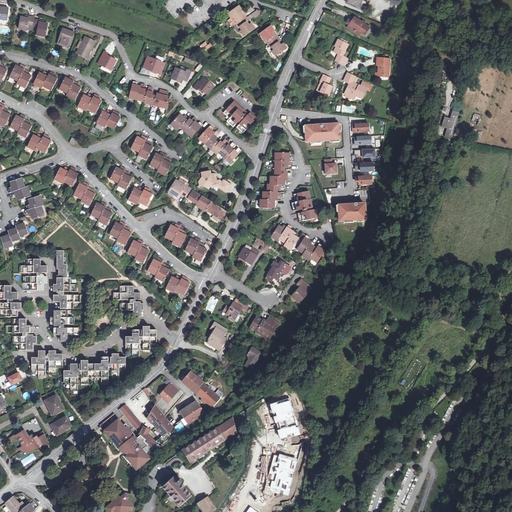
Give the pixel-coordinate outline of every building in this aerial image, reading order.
[(349,0),(348,4),(361,9),(364,0),(349,0)] [(246,17),(245,16),(244,16),(241,13),(243,12),(244,12),(241,7),(230,14),(233,19),(235,18),(240,24),(247,19),(246,17)] [(250,19),(261,14),(260,11),(248,15),(250,19)] [(29,13),(27,13),(27,15),(22,15),(18,14),(17,26),(21,26),(21,25),(26,25),(26,22),(26,20),(31,21),(32,16),(32,14),(29,13)] [(40,30),(45,31),(46,20),(44,19),(42,19),(37,18),(37,16),(32,16),(31,21),(31,23),(36,24),(35,31),(40,32),(40,30)] [(359,20),(354,18),(353,21),(349,20),(348,21),(349,21),(348,24),(350,25),(350,26),(362,34),(364,32),(366,34),(367,31),(368,31),(371,27),(367,25),(368,24),(366,23),(365,24),(364,23),(364,22),(360,19),(359,20)] [(253,24),(252,25),(250,26),(248,23),(249,22),(249,21),(247,19),(240,24),(244,30),(242,32),(245,36),(256,29),(253,24)] [(55,40),(60,42),(60,41),(65,43),(70,29),(64,27),(60,26),(55,40)] [(273,33),(274,32),(275,32),(274,30),(272,27),(261,35),(265,39),(267,38),(271,44),(279,39),(276,36),(275,37),(273,33)] [(87,47),(89,45),(92,39),(87,36),(83,34),(80,39),(76,46),(74,50),(84,55),(87,47)] [(285,45),(283,46),(282,46),(280,43),(281,42),(280,41),(279,39),(271,44),(276,51),(274,52),(277,57),(288,49),(285,45)] [(344,67),(347,61),(342,58),(347,47),(338,41),(334,48),(335,48),(332,53),(338,57),(335,64),(337,65),(340,66),(344,67)] [(102,49),(98,56),(101,59),(99,63),(108,67),(108,68),(111,63),(110,62),(112,57),(105,52),(106,51),(104,50),(102,49)] [(160,71),(164,61),(150,56),(146,66),(150,67),(160,71)] [(376,66),(375,73),(375,75),(380,75),(380,77),(385,78),(387,60),(375,58),(374,66),(376,66)] [(25,69),(26,67),(22,65),(21,67),(16,65),(9,78),(18,82),(17,84),(25,89),(32,76),(27,74),(28,71),(25,69)] [(178,67),(174,76),(178,78),(178,79),(183,81),(185,78),(186,76),(190,78),(193,70),(189,68),(188,71),(182,69),(178,67)] [(50,72),(49,74),(45,72),(44,75),(39,72),(33,85),(41,89),(43,87),(51,91),(58,79),(53,76),(54,74),(50,72)] [(326,85),(329,79),(327,78),(322,75),(319,82),(322,83),(318,91),(326,96),(330,87),(326,85)] [(341,83),(347,85),(349,85),(347,90),(345,89),(342,96),(351,100),(352,97),(360,101),(365,91),(351,84),(353,79),(345,75),(343,80),(341,83)] [(78,84),(74,82),(75,79),(72,77),(70,80),(66,77),(59,90),(67,94),(66,96),(75,100),(81,88),(77,86),(78,84)] [(215,85),(205,77),(202,81),(200,80),(195,86),(197,87),(199,89),(200,87),(207,92),(211,88),(212,89),(215,85)] [(137,83),(133,82),(130,96),(133,96),(132,99),(137,100),(137,98),(140,98),(139,101),(145,102),(145,100),(148,101),(147,104),(152,105),(157,106),(158,104),(160,105),(163,105),(162,108),(167,109),(170,99),(166,99),(167,92),(160,90),(159,94),(158,97),(156,96),(153,95),(150,94),(151,92),(152,88),(149,87),(147,92),(144,91),(145,85),(141,84),(140,86),(140,89),(136,88),(137,85),(137,83)] [(184,95),(188,99),(192,94),(188,91),(184,95)] [(95,94),(94,96),(90,94),(89,97),(84,95),(77,107),(86,111),(87,109),(96,114),(102,101),(98,98),(99,96),(95,94)] [(233,127),(237,122),(244,115),(246,112),(234,101),(224,113),(230,119),(227,122),(233,127)] [(5,106),(1,104),(0,106),(0,125),(4,127),(11,115),(6,112),(7,110),(3,108),(5,106)] [(450,128),(450,129),(458,130),(464,111),(456,109),(453,119),(447,117),(444,126),(450,128)] [(114,111),(113,113),(109,111),(107,113),(103,111),(96,123),(105,128),(106,126),(115,130),(119,122),(121,118),(121,117),(116,115),(118,113),(114,111)] [(250,113),(246,117),(240,124),(237,128),(243,133),(256,118),(250,113)] [(474,114),(472,121),(478,123),(480,116),(474,114)] [(25,119),(26,117),(22,115),(21,118),(17,115),(10,128),(18,132),(17,134),(26,139),(27,137),(29,133),(32,126),(27,123),(28,121),(25,119)] [(181,119),(179,116),(171,125),(175,129),(176,127),(178,129),(180,127),(184,130),(185,129),(187,131),(186,132),(190,136),(191,134),(193,136),(203,125),(200,123),(198,125),(195,122),(197,119),(194,117),(189,122),(187,120),(188,118),(185,115),(183,117),(181,119)] [(244,115),(237,122),(240,124),(246,117),(244,115)] [(321,125),(306,126),(306,133),(307,142),(311,141),(320,141),(331,140),(340,140),(340,132),(339,126),(339,124),(327,125),(321,125)] [(368,124),(353,125),(354,132),(369,132),(368,124)] [(206,143),(215,133),(211,131),(213,129),(210,126),(201,137),(203,139),(201,141),(205,144),(206,143)] [(450,129),(448,137),(455,139),(458,130),(450,129)] [(217,142),(216,141),(214,139),(216,137),(219,134),(216,131),(215,133),(206,143),(209,145),(207,146),(211,149),(217,142)] [(45,134),(43,137),(40,135),(38,138),(33,135),(27,148),(36,152),(37,150),(46,154),(52,141),(47,139),(48,136),(45,134)] [(150,142),(146,140),(147,138),(144,136),(143,139),(137,136),(131,149),(139,154),(139,156),(147,160),(153,147),(149,145),(150,142)] [(371,137),(355,137),(355,145),(371,144),(371,137)] [(217,155),(218,153),(228,141),(225,139),(222,142),(220,144),(218,143),(217,142),(211,149),(217,155)] [(224,155),(225,157),(233,149),(236,146),(233,143),(230,145),(229,144),(230,143),(228,141),(218,153),(222,157),(224,155)] [(233,149),(225,157),(224,158),(230,163),(241,151),(238,148),(236,151),(234,149),(234,150),(233,149)] [(375,150),(355,150),(355,154),(358,154),(358,158),(376,157),(375,150)] [(165,157),(166,155),(163,153),(161,156),(156,153),(150,165),(158,170),(158,171),(157,172),(166,176),(172,164),(168,161),(169,159),(165,157)] [(275,153),(275,159),(277,159),(277,162),(277,164),(275,164),(275,169),(275,174),(277,175),(277,177),(275,177),(273,177),(273,179),(270,179),(270,185),(270,187),(267,187),(267,192),(265,192),(265,195),(263,195),(263,200),(263,203),(260,202),(260,208),(272,208),(271,204),(274,205),(277,204),(277,201),(274,200),(274,197),(277,197),(280,197),(280,192),(277,192),(278,189),(284,189),(284,185),(281,185),(281,181),(284,181),(287,181),(287,177),(292,177),(292,174),(285,173),(285,165),(292,166),(292,158),(290,158),(286,158),(286,153),(275,153)] [(332,159),(325,159),(326,174),(337,173),(336,164),(333,164),(332,159)] [(374,163),(358,164),(358,171),(374,170),(374,163)] [(71,167),(70,169),(66,167),(65,170),(60,168),(54,180),(63,185),(64,183),(72,187),(79,174),(74,172),(75,169),(71,167)] [(129,173),(125,171),(126,169),(122,167),(121,170),(116,167),(110,180),(119,184),(117,186),(126,191),(132,178),(128,176),(129,173)] [(220,186),(219,187),(226,192),(231,185),(224,180),(223,182),(220,180),(217,180),(216,178),(215,178),(215,174),(211,174),(211,171),(202,173),(202,177),(199,182),(200,186),(203,186),(206,188),(211,187),(213,184),(217,184),(220,186)] [(374,176),(356,177),(357,185),(375,184),(374,176)] [(21,178),(10,182),(12,188),(8,189),(9,193),(11,193),(13,197),(17,196),(19,201),(30,197),(28,192),(29,192),(28,187),(25,188),(24,183),(23,184),(21,178)] [(188,198),(192,190),(193,190),(188,187),(189,185),(180,179),(178,182),(176,181),(169,191),(174,194),(177,196),(180,193),(180,192),(182,192),(181,194),(183,195),(188,198)] [(92,189),(88,187),(90,185),(86,183),(84,186),(80,183),(73,196),(82,200),(81,202),(90,207),(96,194),(91,192),(92,189)] [(145,188),(144,189),(141,188),(139,190),(134,188),(128,201),(137,205),(138,203),(146,207),(152,194),(148,192),(149,189),(145,188)] [(192,190),(188,198),(197,204),(202,208),(207,200),(202,197),(192,190)] [(294,195),(295,203),(297,210),(303,209),(312,207),(313,207),(309,191),(294,195)] [(43,205),(42,201),(41,201),(39,196),(29,200),(30,205),(26,206),(28,211),(26,211),(27,216),(31,215),(33,220),(43,216),(41,211),(42,210),(41,206),(43,205)] [(218,207),(211,202),(207,200),(202,208),(221,220),(227,212),(219,206),(218,207)] [(110,208),(106,206),(107,204),(103,202),(102,205),(97,203),(91,215),(99,219),(98,222),(107,226),(113,213),(109,211),(110,208)] [(354,204),(339,205),(339,212),(340,220),(344,220),(353,220),(358,219),(364,219),(366,219),(364,203),(357,204),(357,203),(354,203),(354,204)] [(312,210),(303,212),(298,214),(299,221),(319,217),(317,209),(312,210)] [(9,232),(5,234),(6,237),(1,238),(5,249),(9,247),(13,246),(12,242),(20,239),(20,237),(28,234),(25,223),(20,225),(19,222),(15,224),(16,226),(12,227),(13,229),(8,231),(9,232)] [(128,228),(124,226),(125,224),(122,222),(120,224),(116,222),(110,235),(118,239),(117,241),(125,246),(131,233),(127,231),(128,228)] [(184,231),(180,229),(181,226),(177,225),(176,227),(171,224),(165,238),(173,242),(172,244),(181,248),(187,236),(182,233),(184,231)] [(281,230),(277,228),(271,238),(276,241),(277,238),(279,239),(286,243),(288,245),(286,247),(291,250),(297,241),(294,239),(296,236),(297,234),(293,232),(292,234),(289,232),(290,230),(292,227),(289,225),(287,227),(284,225),(283,228),(281,230)] [(307,243),(308,241),(310,238),(306,236),(303,234),(300,237),(300,239),(303,241),(297,250),(304,254),(306,255),(304,257),(309,260),(310,258),(312,260),(317,263),(318,261),(320,258),(324,252),(321,250),(322,248),(319,246),(317,248),(315,251),(312,249),(313,246),(315,244),(311,243),(310,245),(307,243)] [(204,244),(200,242),(201,240),(198,238),(196,241),(191,238),(185,251),(193,255),(192,258),(201,262),(207,249),(202,247),(204,244)] [(146,246),(143,244),(144,242),(140,240),(139,243),(134,240),(128,253),(136,257),(135,259),(143,264),(150,251),(145,248),(146,246)] [(251,264),(257,256),(253,253),(255,250),(246,244),(239,256),(240,257),(240,258),(240,259),(241,260),(246,261),(251,264)] [(264,247),(262,246),(259,250),(265,254),(270,246),(266,244),(264,247)] [(57,276),(57,278),(67,278),(67,271),(67,264),(64,264),(64,251),(57,251),(57,269),(60,269),(60,276),(57,276)] [(154,259),(147,272),(156,276),(155,278),(163,282),(169,270),(165,267),(166,265),(163,263),(164,261),(160,259),(158,261),(154,259)] [(27,260),(27,266),(20,266),(20,273),(47,273),(47,266),(41,266),(41,260),(27,260)] [(268,274),(274,278),(278,280),(283,271),(287,274),(291,268),(281,261),(280,262),(279,265),(276,263),(274,262),(272,266),(273,267),(268,274)] [(183,276),(182,278),(178,276),(177,279),(172,276),(166,289),(175,294),(176,291),(184,296),(190,283),(186,281),(187,278),(183,276)] [(24,277),(24,284),(30,283),(30,290),(44,290),(44,284),(47,283),(47,277),(24,277)] [(67,278),(57,278),(57,285),(54,285),(54,291),(78,292),(78,285),(71,285),(71,278),(69,278),(67,278)] [(302,279),(297,285),(300,287),(293,296),(297,299),(296,300),(299,303),(312,289),(302,279)] [(0,299),(18,299),(18,293),(11,293),(11,286),(0,285),(0,299)] [(113,293),(113,300),(141,300),(141,293),(134,293),(134,286),(120,286),(120,293),(113,293)] [(54,295),(54,302),(60,302),(60,309),(74,309),(74,302),(81,302),(81,295),(54,295)] [(226,314),(230,316),(235,319),(240,312),(244,314),(248,306),(239,301),(237,305),(235,303),(234,302),(230,308),(226,314)] [(0,302),(0,309),(4,310),(5,317),(18,317),(18,310),(21,310),(21,303),(0,302)] [(120,304),(120,310),(127,310),(127,317),(140,317),(141,310),(144,310),(144,304),(120,304)] [(51,318),(51,324),(74,324),(74,318),(68,318),(67,311),(54,311),(54,318),(51,318)] [(270,338),(272,335),(274,332),(279,323),(272,319),(270,323),(264,320),(263,322),(261,321),(262,320),(257,317),(251,327),(257,331),(256,332),(264,337),(265,336),(270,338)] [(27,319),(13,319),(13,326),(6,326),(6,333),(33,333),(33,326),(27,326),(27,319)] [(220,350),(226,340),(222,338),(223,337),(227,330),(215,323),(211,329),(214,331),(209,339),(213,341),(211,345),(216,349),(217,348),(220,350)] [(143,326),(143,350),(150,350),(150,343),(157,343),(157,330),(150,330),(150,327),(143,326)] [(57,328),(58,335),(61,335),(61,341),(74,342),(74,335),(81,335),(81,328),(63,328),(62,328),(57,328)] [(126,336),(126,350),(133,350),(133,357),(139,357),(139,330),(133,330),(133,337),(126,336)] [(19,343),(19,350),(33,350),(33,344),(36,343),(36,337),(13,337),(13,343),(19,343)] [(246,366),(252,370),(262,353),(246,344),(243,350),(248,353),(249,360),(246,366)] [(39,378),(46,378),(45,351),(39,351),(39,357),(32,357),(32,371),(39,371),(39,378)] [(49,351),(49,374),(56,375),(56,368),(63,368),(63,354),(56,354),(56,351),(49,351)] [(125,371),(126,367),(126,357),(119,357),(119,354),(112,354),(112,377),(119,377),(119,371),(125,371)] [(95,364),(95,377),(101,378),(101,384),(108,384),(108,357),(102,357),(102,364),(95,364)] [(88,377),(95,377),(95,364),(88,364),(88,361),(81,361),(82,384),(88,384),(88,377)] [(64,371),(64,384),(71,384),(71,391),(78,391),(78,364),(71,364),(71,371),(64,371)] [(10,377),(17,374),(14,369),(8,372),(10,377)] [(9,378),(12,385),(23,379),(19,373),(17,374),(10,377),(9,378)] [(183,382),(192,390),(200,381),(191,374),(188,378),(185,376),(181,380),(183,382)] [(204,385),(200,381),(192,390),(196,393),(204,385)] [(165,393),(162,396),(168,402),(175,394),(174,393),(177,389),(171,384),(164,391),(165,393)] [(209,389),(205,385),(197,394),(202,399),(212,407),(223,394),(223,393),(218,390),(217,391),(215,394),(209,389)] [(45,401),(48,406),(49,405),(54,414),(64,410),(56,395),(45,401)] [(290,398),(270,404),(280,439),(302,434),(290,398)] [(212,407),(202,399),(200,401),(210,409),(212,407)] [(184,417),(189,424),(195,420),(200,417),(205,414),(197,401),(181,411),(184,417)] [(126,404),(120,409),(135,429),(142,424),(126,404)] [(148,417),(163,437),(174,429),(165,417),(161,413),(159,409),(156,406),(156,405),(155,405),(148,417)] [(51,425),(53,429),(55,427),(59,434),(65,431),(65,430),(71,426),(66,416),(51,425)] [(217,429),(224,440),(237,433),(233,418),(217,429)] [(118,420),(107,429),(112,435),(114,438),(119,444),(124,450),(131,458),(134,462),(138,468),(150,458),(146,453),(153,448),(152,447),(145,441),(146,440),(141,435),(135,440),(118,420)] [(148,429),(144,427),(140,434),(141,435),(146,440),(145,441),(152,447),(156,442),(147,434),(148,433),(147,432),(148,429)] [(217,429),(184,449),(192,461),(224,440),(217,429)] [(47,440),(48,440),(43,431),(34,437),(32,434),(29,436),(25,430),(22,432),(21,430),(16,433),(17,435),(9,440),(8,440),(20,458),(39,446),(41,449),(44,447),(46,445),(49,443),(47,440)] [(131,458),(124,450),(122,451),(128,460),(131,458)] [(297,459),(274,453),(263,492),(288,495),(297,459)] [(230,454),(228,456),(230,463),(239,464),(240,457),(237,455),(236,455),(234,454),(230,454)] [(177,478),(175,476),(163,487),(169,494),(173,500),(174,499),(181,506),(193,496),(181,484),(182,483),(182,480),(181,478),(177,478)] [(114,502),(109,506),(113,511),(114,511),(117,510),(118,511),(126,511),(135,505),(133,503),(136,496),(138,489),(133,487),(131,494),(126,493),(124,491),(113,501),(114,502)] [(6,503),(13,511),(19,511),(23,509),(26,507),(22,502),(20,504),(13,496),(6,503)] [(203,511),(210,511),(216,509),(208,497),(198,504),(203,511)]
